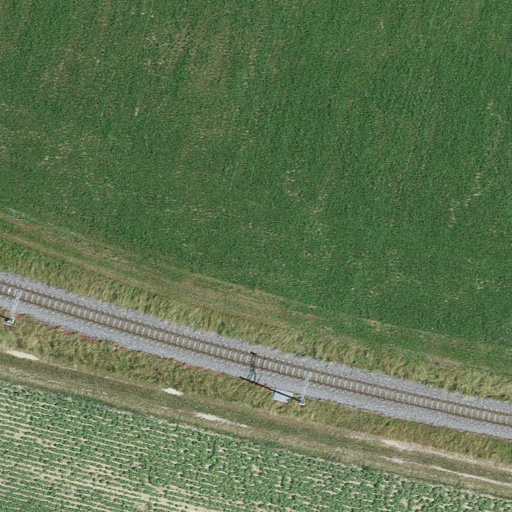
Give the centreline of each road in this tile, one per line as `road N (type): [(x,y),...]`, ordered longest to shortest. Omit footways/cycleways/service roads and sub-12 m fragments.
road 1 (track): [(0,231),(270,319),(511,366)]
road 2 (track): [(511,469),(0,357)]
